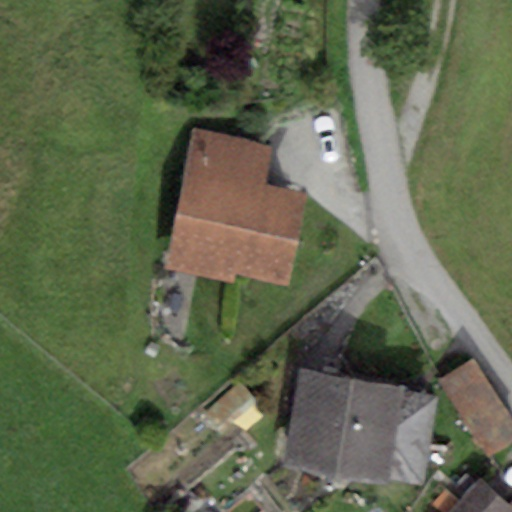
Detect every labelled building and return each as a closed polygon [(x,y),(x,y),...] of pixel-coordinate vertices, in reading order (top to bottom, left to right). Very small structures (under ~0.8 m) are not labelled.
[(268,149),(193,134),(165,270),(233,284),(235,275),(287,286),(306,194),(260,185),(268,149)] [(511,426),(472,360),(438,380),(485,458),(511,441),(511,426)] [(440,391),(299,369),(285,465),(425,487),(440,391)] [(251,397),(238,382),(201,414),(214,429),(251,397)] [(465,495),(449,511),(511,511),(511,508),(480,479),(476,483),(467,474),(456,487),(465,495)]
